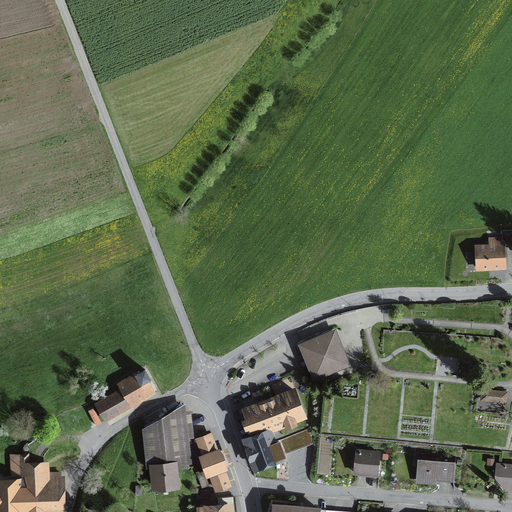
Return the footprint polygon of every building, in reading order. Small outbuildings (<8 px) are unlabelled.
[(477,247),(478,268),(504,267),(503,246),(511,245),(511,229),(502,230),(503,237),(489,238),(489,246),(477,247)] [(303,345),(315,375),(328,370),(325,363),(330,361),(326,350),(338,345),(333,333),(303,345)] [(119,384),(122,389),(131,405),(153,392),(146,380),(150,378),(145,369),(126,380),(125,378),(121,381),(121,382),(119,384)] [(106,419),(131,405),(122,389),(97,404),(106,419)] [(245,409),(253,432),(271,425),(272,429),(279,426),(278,422),(285,420),(285,422),(294,419),(293,417),(303,413),(294,390),(245,409)] [(482,390),(482,399),(506,402),(507,392),(482,390)] [(95,406),(90,408),(97,423),(102,421),(95,406)] [(149,467),(154,466),(173,464),(189,462),(182,406),(145,428),(149,467)] [(62,414),(67,432),(88,426),(83,408),(62,414)] [(309,428),(279,439),(285,454),(314,443),(309,428)] [(246,439),(256,466),(278,458),(268,431),(246,439)] [(198,440),(204,455),(216,450),(211,435),(198,440)] [(209,478),(212,477),(225,473),(223,468),(225,468),(218,450),(216,450),(204,455),(201,456),(209,478)] [(357,472),(376,474),(378,452),(359,451),(357,472)] [(0,481),(0,511),(34,511),(61,511),(60,473),(47,473),(47,464),(29,465),(29,455),(12,456),(13,476),(16,476),(16,481),(0,481)] [(420,467),(419,480),(434,481),(434,476),(451,477),(453,458),(423,455),(422,467),(420,467)] [(175,484),(173,464),(154,466),(156,486),(175,484)] [(498,477),(507,487),(511,487),(511,464),(504,464),(503,472),(498,477)] [(197,473),(202,487),(209,484),(203,470),(197,473)] [(229,484),(225,473),(212,477),(216,488),(229,484)] [(195,491),(196,499),(211,497),(210,489),(195,491)] [(235,511),(234,496),(218,498),(218,506),(199,508),(199,511),(235,511)]
